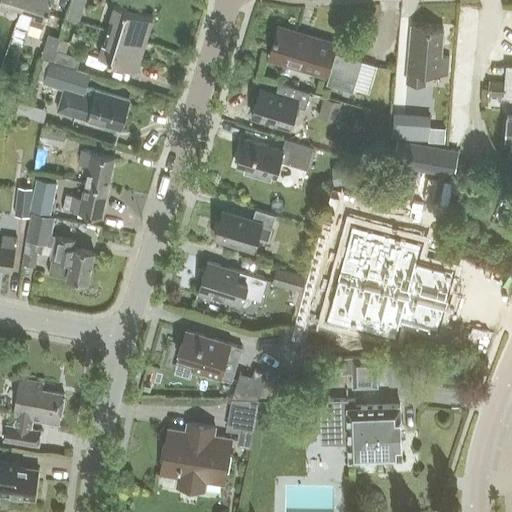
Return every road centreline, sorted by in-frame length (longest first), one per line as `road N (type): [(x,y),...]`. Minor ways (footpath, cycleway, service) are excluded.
road 1 (unclassified): [(120,339),(227,0)]
road 2 (unclassified): [(94,511),(120,339)]
road 3 (tertiary): [(473,511),(479,453),(511,361)]
road 4 (residential): [(120,339),(0,313)]
